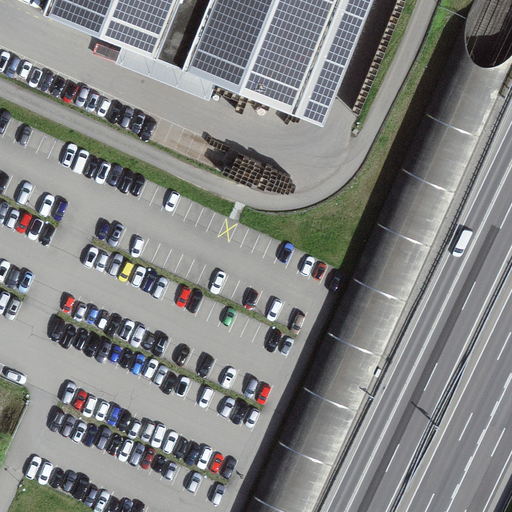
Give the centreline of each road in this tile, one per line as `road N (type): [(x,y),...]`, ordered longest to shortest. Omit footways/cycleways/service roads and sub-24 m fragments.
road 1 (motorway): [(511,142),(339,511)]
road 2 (unknown): [(59,276),(112,209),(347,310)]
road 3 (motorway): [(511,203),(366,511)]
road 4 (unknown): [(317,392),(59,276)]
road 5 (unknown): [(64,366),(35,432),(208,511)]
road 6 (unknown): [(64,366),(271,459)]
road 7 (motorway): [(425,511),(500,353)]
road 8 (unknown): [(112,209),(0,155)]
